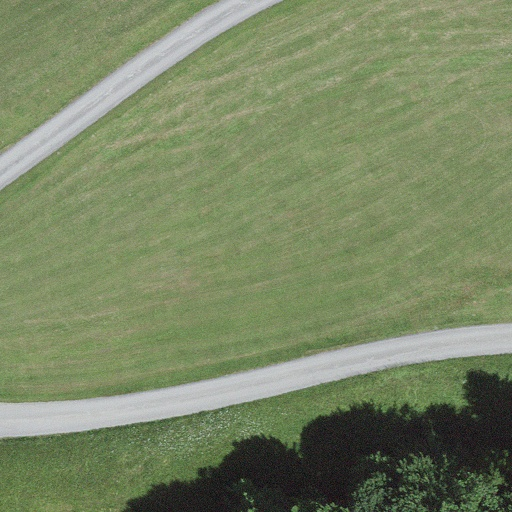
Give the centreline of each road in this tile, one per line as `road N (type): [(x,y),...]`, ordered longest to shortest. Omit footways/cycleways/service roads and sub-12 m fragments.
road 1 (track): [(511,343),(66,415),(0,414)]
road 2 (track): [(0,179),(263,0)]
